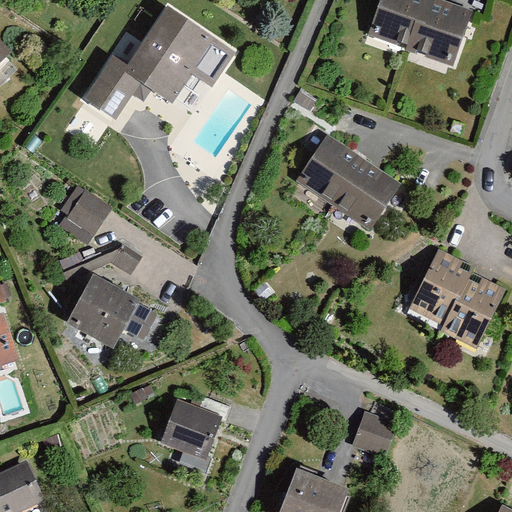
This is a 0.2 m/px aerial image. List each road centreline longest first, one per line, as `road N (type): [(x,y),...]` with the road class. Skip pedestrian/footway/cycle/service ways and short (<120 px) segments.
road 1 (residential): [(287,354),(246,321),(228,288),(222,248),(229,205),(318,0)]
road 2 (residential): [(511,457),(287,354)]
road 3 (residential): [(230,511),(287,354)]
